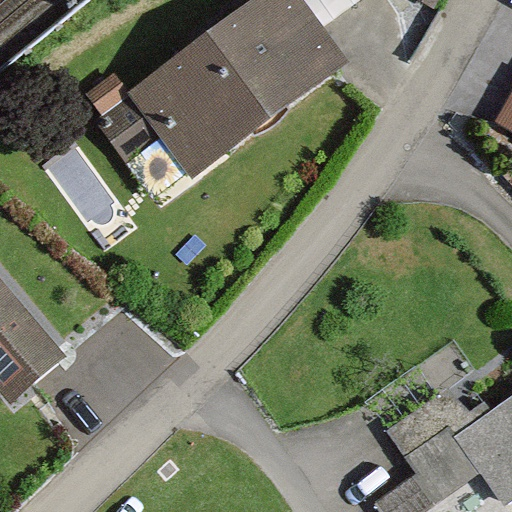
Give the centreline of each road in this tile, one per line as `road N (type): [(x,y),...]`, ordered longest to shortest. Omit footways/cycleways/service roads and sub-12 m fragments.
road 1 (residential): [(66,511),(413,142),(490,0)]
road 2 (unknown): [(204,365),(299,511)]
road 3 (unknown): [(413,142),(511,230)]
